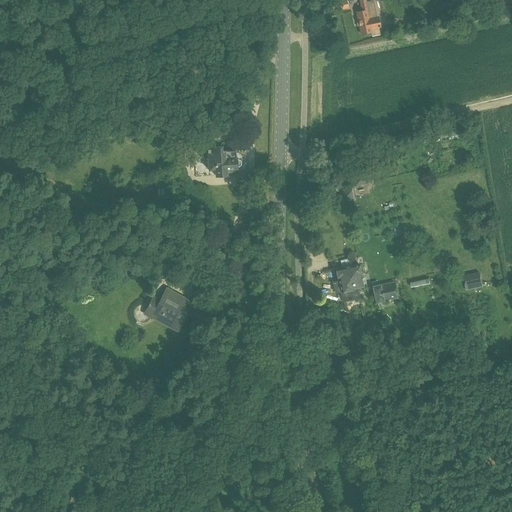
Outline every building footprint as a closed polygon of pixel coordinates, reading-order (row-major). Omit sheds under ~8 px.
[(340,0),(330,3),(332,11),(348,8),(345,0),(340,0)] [(370,31),(372,37),(380,35),(379,27),(380,27),(378,16),(370,17),(365,0),(358,0),(361,10),(356,12),(361,33),(370,31)] [(465,136),(441,139),(445,158),(437,160),(440,176),(444,175),(444,179),(460,177),(456,156),(468,155),(465,136)] [(214,169),(215,175),(227,174),(236,173),(236,167),(237,167),(240,165),(240,161),(237,159),(235,159),(235,150),(221,150),(221,145),(200,147),(201,157),(207,157),(208,169),(214,169)] [(354,175),(356,185),(370,182),(368,172),(354,175)] [(168,189),(157,189),(158,198),(169,197),(168,189)] [(342,193),(344,202),(352,200),(350,191),(342,193)] [(340,291),(342,301),(358,298),(356,287),(362,285),(358,264),(352,265),(351,259),(341,260),(342,267),(336,268),(338,281),(333,282),(335,292),(340,291)] [(466,288),(482,285),(479,272),(463,276),(466,288)] [(371,286),(375,302),(383,301),(397,298),(395,281),(380,284),(371,286)] [(153,315),(178,328),(188,309),(192,302),(166,288),(160,299),(153,295),(143,314),(151,318),(153,315)]
